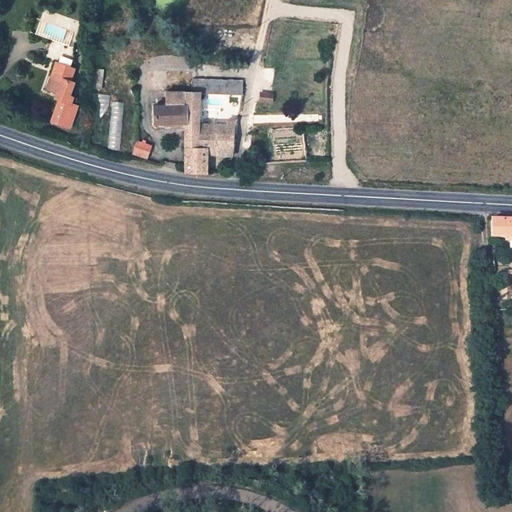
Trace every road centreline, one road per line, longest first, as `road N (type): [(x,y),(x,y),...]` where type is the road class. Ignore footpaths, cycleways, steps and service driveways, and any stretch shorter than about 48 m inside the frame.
road 1 (secondary): [(0,133),(167,183),(511,203)]
road 2 (track): [(234,189),(268,0)]
